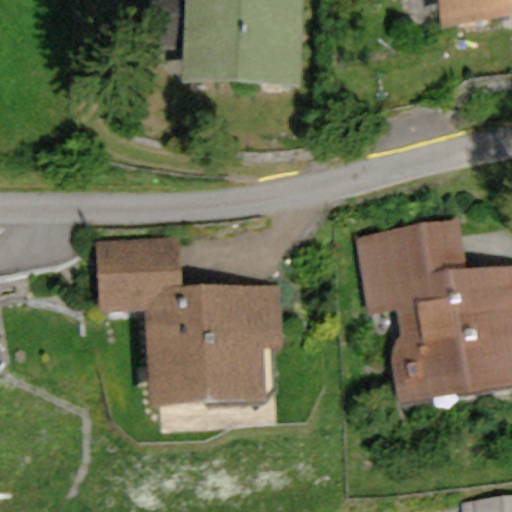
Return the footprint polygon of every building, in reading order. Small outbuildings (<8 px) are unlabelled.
[(183,46),(181,0),(154,0),(157,48),(183,46)] [(300,87),(299,0),(184,0),(184,87),(300,87)] [(511,0),(440,0),(443,29),(511,23),(511,0)] [(468,220),(363,242),(398,414),(511,391),(511,259),(478,266),(468,220)] [(93,239),(97,325),(150,322),(156,436),(284,430),(278,292),(181,297),(178,235),(93,239)] [(0,385),(29,379),(6,282),(0,283),(0,385)] [(511,511),(511,502),(439,511),(511,511)]
